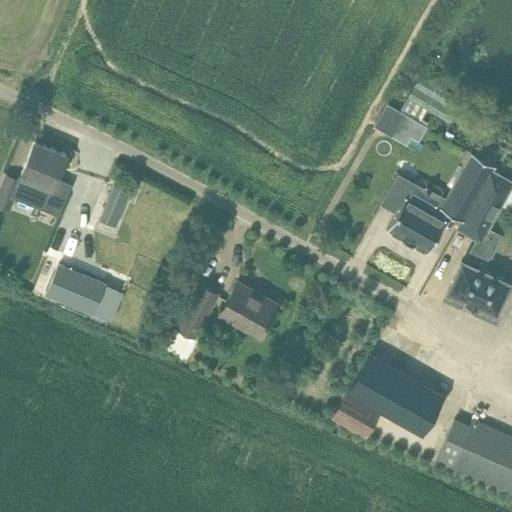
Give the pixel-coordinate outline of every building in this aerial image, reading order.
[(405,96),(448,118),(459,96),(417,74),(405,96)] [(389,104),(377,128),(405,142),(409,135),(419,140),(431,115),(406,103),(402,110),(389,104)] [(443,136),(451,140),(453,134),(446,130),(443,136)] [(18,184),(14,195),(44,207),(52,187),(59,190),(64,179),(56,176),(58,172),(66,153),(34,140),(27,159),(20,174),(19,178),(20,179),(18,184)] [(463,221),(491,171),(494,164),(472,152),(441,208),(463,221)] [(491,171),(463,221),(459,227),(478,238),(480,239),(486,228),(511,182),(491,171)] [(3,178),(0,186),(0,207),(7,210),(13,197),(18,184),(20,179),(19,178),(6,173),(3,178)] [(398,177),(382,205),(395,213),(389,225),(410,237),(409,240),(427,250),(445,219),(406,197),(413,186),(398,177)] [(114,184),(100,219),(116,226),(127,200),(131,191),(114,184)] [(480,239),(478,238),(466,262),(462,260),(448,289),(466,297),(465,299),(477,305),(478,303),(496,311),(509,282),(482,269),(498,235),(486,228),(480,239)] [(58,262),(45,292),(92,311),(104,282),(58,262)] [(254,290),(237,280),(219,314),(258,336),(275,306),(252,293),(254,290)] [(218,293),(200,284),(165,347),(182,358),(218,293)] [(368,353),(346,392),(419,434),(441,395),(368,353)] [(454,416),(435,460),(480,480),(511,494),(511,436),(471,418),(469,423),(454,416)]
